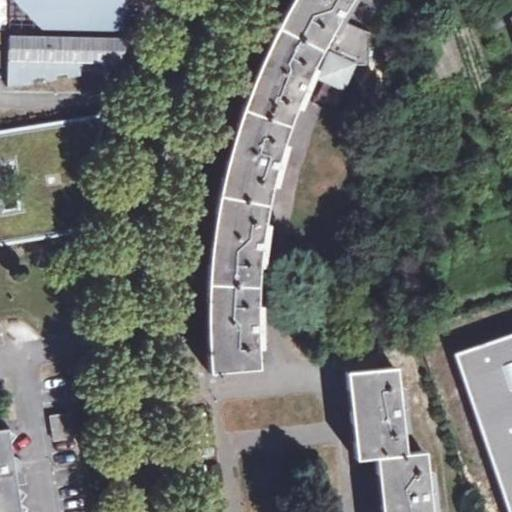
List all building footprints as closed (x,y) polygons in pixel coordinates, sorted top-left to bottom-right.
[(124,38),(124,0),(12,0),(42,31),(42,36),(9,35),(9,61),(131,63),(132,38),(124,38)] [(290,0),(288,6),(282,16),(272,36),(264,52),(258,67),(245,99),(233,136),(225,163),(223,169),(219,187),(216,202),(213,217),(211,230),(209,248),(206,282),(205,296),(205,312),(206,326),(205,341),(207,359),(209,370),(257,367),(256,360),(256,342),(256,332),(260,331),(260,317),(255,317),(255,311),(255,303),(256,284),(257,273),(258,262),(260,250),(264,250),(266,236),(261,235),(262,230),(263,221),(271,181),(275,170),(280,171),(283,157),(279,155),(282,144),(293,113),(297,102),(302,92),(305,94),(311,80),(307,78),(309,74),(343,88),(351,66),(367,64),(367,31),(347,22),(339,28),(334,25),(338,19),(343,21),(348,9),(346,8),(350,0),(290,0)] [(0,131),(0,242),(84,229),(89,192),(93,175),(94,166),(100,139),(106,115),(0,131)] [(510,511),(511,511),(511,332),(455,352),(510,511)] [(380,511),(430,511),(429,502),(433,501),(432,486),(427,487),(423,450),(404,452),(400,417),(405,417),(403,401),(398,402),(394,366),(345,371),(355,458),(374,455),(380,511)] [(67,434),(68,415),(50,415),(50,433),(67,434)] [(0,511),(17,511),(5,424),(0,424),(0,511)]
